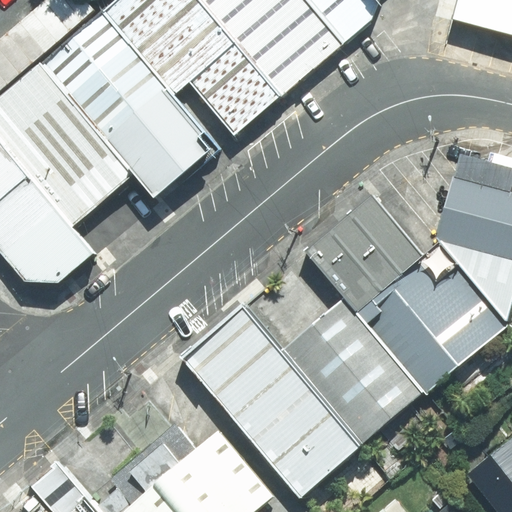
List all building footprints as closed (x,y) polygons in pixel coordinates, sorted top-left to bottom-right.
[(110,0),(101,8),(170,93),(191,76),(238,135),(284,97),(204,0),(110,0)] [(204,0),(284,97),(350,44),(313,0),(204,0)] [(313,0),(350,44),(390,12),(381,0),(313,0)] [(511,0),(459,0),(456,14),(511,31),(511,0)] [(101,8),(41,56),(135,171),(154,194),(214,146),(170,93),(101,8)] [(41,56),(0,89),(0,126),(76,219),(135,171),(41,56)] [(76,219),(0,126),(0,250),(39,298),(100,249),(76,219)] [(339,296),(423,394),(510,320),(511,313),(511,164),(462,152),(439,238),(419,255),(369,197),(302,253),(339,296)] [(283,344),(368,442),(423,394),(339,296),(283,344)] [(247,302),(186,354),(306,494),(368,442),(283,344),(247,302)] [(252,511),(276,491),(222,428),(201,446),(180,421),(87,499),(98,511),(252,511)] [(511,511),(511,441),(472,470),(501,511),(511,511)] [(406,511),(397,501),(384,511),(406,511)]
